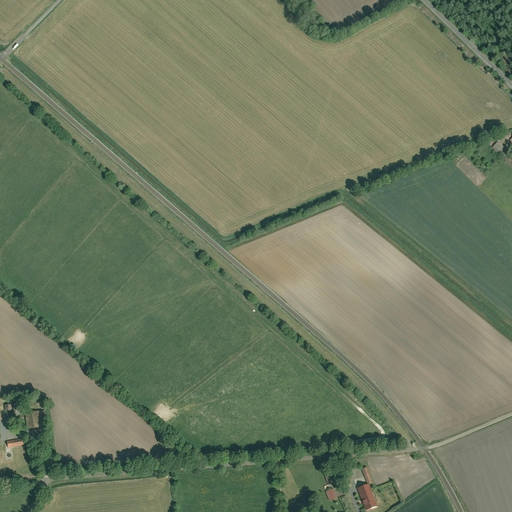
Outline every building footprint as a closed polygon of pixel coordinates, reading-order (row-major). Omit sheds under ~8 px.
[(506,147),(499,142),(493,149),(500,154),(506,147)] [(44,411),(33,412),(35,427),(46,426),(44,411)] [(24,439),(7,442),(8,448),(25,445),(24,439)] [(374,482),(369,467),(364,469),(370,484),(374,482)] [(332,472),(324,475),(328,485),(335,482),(332,472)] [(370,484),(359,488),(367,510),(378,505),(370,484)] [(334,489),(327,491),(331,501),(338,498),(334,489)]
